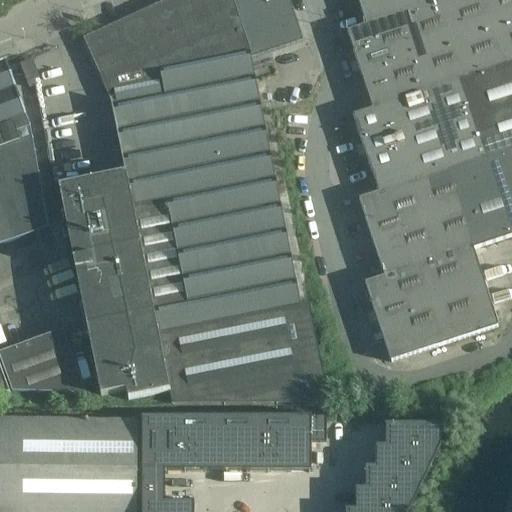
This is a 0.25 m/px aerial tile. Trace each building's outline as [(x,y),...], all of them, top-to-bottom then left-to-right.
[(277,196),(250,61),(230,0),(170,0),(83,40),(89,53),(100,77),(113,107),(127,176),(93,183),(59,190),(101,399),(127,394),(129,402),(169,394),(171,405),(329,405),(327,399),(287,194),(277,196)] [(230,0),(250,61),(303,43),(288,0),(230,0)] [(356,0),(366,29),(377,25),(385,46),(461,21),(454,0),(356,0)] [(511,0),(454,0),(461,21),(480,79),(511,69),(511,0)] [(368,100),(373,114),(374,114),(375,115),(462,86),(480,79),(461,21),(385,46),(377,25),(366,29),(347,35),(367,95),(368,100)] [(37,87),(35,81),(39,80),(32,62),(22,66),(28,84),(27,85),(29,90),(34,88),(37,87)] [(30,129),(26,119),(6,63),(0,65),(0,247),(49,230),(30,129)] [(511,126),(511,69),(480,79),(462,86),(479,138),(511,126)] [(374,114),(373,114),(355,120),(365,152),(376,184),(381,199),(448,177),(487,164),(479,138),(462,86),(375,115),(374,114)] [(511,126),(479,138),(487,164),(448,177),(473,254),(511,241),(511,126)] [(448,177),(381,199),(362,205),(376,248),(383,268),(387,282),(367,289),(377,320),(392,366),(499,331),(476,264),(473,254),(448,177)] [(0,359),(13,394),(86,394),(62,331),(0,354),(0,359)] [(0,394),(10,394),(0,367),(0,394)] [(311,474),(311,444),(326,444),(326,419),(141,419),(141,511),(193,511),(194,504),(165,504),(164,474),(311,474)] [(0,511),(137,511),(138,422),(0,421),(0,511)] [(410,511),(441,448),(441,426),(385,426),(385,448),(375,448),(375,469),(365,469),(365,490),(355,490),(355,511),(345,511),(344,511),(410,511)]
